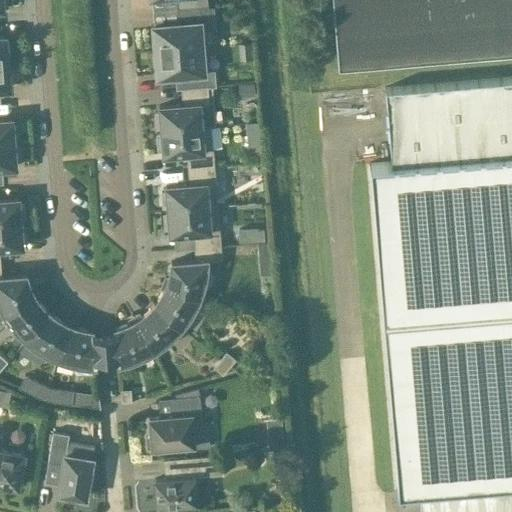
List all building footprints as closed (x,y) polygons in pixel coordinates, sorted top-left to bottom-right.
[(207,6),(207,5),(206,0),(176,0),(177,8),(207,6)] [(511,0),(331,0),(337,61),(511,46),(511,0)] [(207,7),(207,6),(177,8),(178,20),(150,22),(152,50),(217,45),(214,6),(207,7)] [(0,62),(7,62),(7,57),(9,54),(8,44),(5,42),(5,36),(0,36),(0,62)] [(176,89),(182,88),(215,85),(214,69),(207,69),(205,46),(217,45),(152,50),(155,78),(175,77),(176,89)] [(0,88),(9,88),(9,82),(11,79),(10,70),(8,67),(7,62),(0,62),(0,88)] [(511,511),(511,76),(385,87),(391,162),(369,163),(397,491),(419,489),(420,511),(511,511)] [(201,127),(201,126),(215,125),(212,86),(215,86),(215,85),(182,88),(183,104),(159,106),(159,112),(155,112),(156,127),(161,127),(161,130),(201,127)] [(0,142),(13,142),(13,139),(18,139),(17,124),(12,124),(11,118),(0,118),(0,142)] [(187,152),(188,168),(213,166),(211,150),(203,151),(201,127),(161,130),(161,133),(156,134),(158,149),(162,148),(163,154),(187,152)] [(0,142),(0,167),(15,166),(15,160),(20,160),(19,145),(14,145),(13,142),(0,142)] [(167,206),(168,210),(216,206),(213,166),(188,168),(190,183),(166,185),(166,191),(161,192),(162,207),(167,206)] [(0,224),(20,222),(19,219),(25,218),(23,203),(19,204),(18,198),(0,199),(0,224)] [(194,232),(195,247),(219,245),(216,206),(168,210),(168,213),(163,213),(164,228),(169,228),(170,234),(194,232)] [(0,248),(22,246),(22,240),(26,240),(25,225),(20,226),(20,222),(0,224),(0,248)] [(220,258),(219,245),(195,247),(196,259),(171,262),(170,267),(170,270),(169,273),(168,278),(166,283),(199,296),(200,291),(202,287),(203,282),(204,277),(205,272),(206,267),(206,263),(206,259),(220,258)] [(0,304),(1,307),(4,312),(34,294),(31,289),(29,284),(28,282),(27,278),(25,274),(0,276),(0,272),(0,304)] [(197,299),(199,296),(166,283),(164,287),(162,291),(161,293),(158,298),(156,301),(154,303),(181,326),(184,322),(186,318),(189,315),(192,310),(195,304),(197,299)] [(35,295),(34,294),(4,312),(6,315),(9,319),(11,322),(14,326),(18,330),(20,333),(23,335),(26,339),(49,312),(45,308),(40,303),(37,299),(35,295)] [(139,317),(135,319),(153,349),(159,346),(162,344),(168,338),(174,333),(176,331),(181,326),(154,303),(149,308),(145,312),(141,315),(139,317)] [(53,315),(49,312),(26,339),(32,343),(37,347),(41,349),(47,352),(51,355),(57,357),(69,324),(65,322),(59,319),(55,317),(53,315)] [(118,359),(118,363),(123,362),(128,360),(133,359),(138,357),(145,354),(153,349),(135,319),(129,322),(124,324),(119,326),(115,327),(116,334),(118,359)] [(92,335),(91,329),(87,329),(81,328),(75,326),(71,325),(69,324),(57,357),(63,359),(68,361),(76,363),(80,363),(86,364),(94,365),(94,360),(92,335)] [(106,334),(92,335),(94,360),(107,360),(118,359),(116,334),(106,334)] [(226,351),(220,359),(229,367),(235,359),(226,351)] [(223,374),(229,367),(220,359),(213,367),(223,374)] [(18,387),(46,401),(49,387),(24,375),(18,387)] [(198,386),(175,393),(175,397),(199,395),(198,386)] [(74,390),(49,387),(46,401),(72,404),(74,390)] [(130,389),(120,389),(121,402),(131,401),(130,389)] [(191,421),(201,420),(199,395),(175,397),(173,397),(175,415),(149,417),(150,434),(147,437),(148,446),(153,450),(162,449),(165,446),(193,443),(191,421)] [(67,498),(75,499),(78,496),(85,497),(92,458),(65,453),(69,434),(53,431),(48,461),(62,463),(57,492),(65,494),(67,498)] [(18,487),(24,454),(0,449),(3,436),(0,435),(0,483),(1,484),(1,487),(14,489),(14,487),(18,487)] [(156,505),(196,502),(210,501),(208,475),(222,474),(220,455),(184,458),(186,471),(172,472),(167,478),(154,479),(156,505)]
